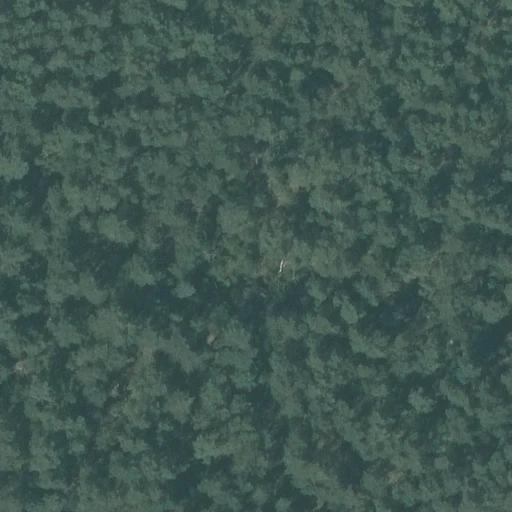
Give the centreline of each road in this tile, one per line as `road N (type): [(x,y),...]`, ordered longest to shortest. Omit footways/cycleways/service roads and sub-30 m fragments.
road 1 (track): [(388,0),(428,160),(435,255),(511,375)]
road 2 (track): [(115,511),(102,439),(30,272),(0,241)]
road 3 (track): [(0,90),(154,0)]
